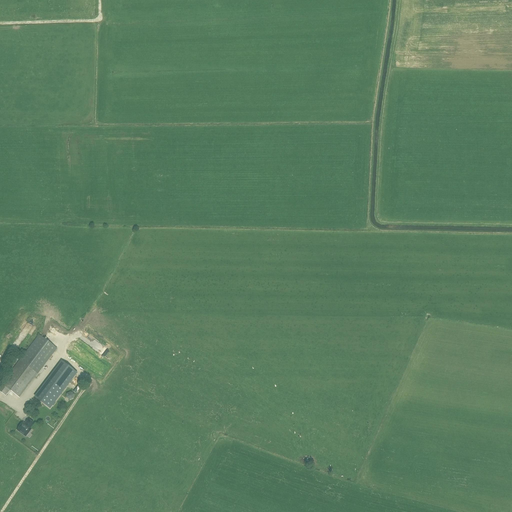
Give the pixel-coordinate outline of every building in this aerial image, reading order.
[(82,336),(105,353),(111,346),(88,329),(82,336)] [(38,336),(20,359),(0,386),(0,391),(5,396),(9,390),(19,398),(55,350),(38,336)] [(63,362),(50,378),(65,389),(77,373),(63,362)] [(50,378),(35,397),(50,409),(65,389),(50,378)] [(70,392),(66,393),(65,398),(69,400),(73,398),(74,394),(70,392)] [(56,418),(60,407),(55,405),(51,416),(56,418)] [(34,424),(28,419),(25,423),(26,423),(25,424),(23,423),(17,430),(26,436),(31,429),(30,428),(34,424)]
